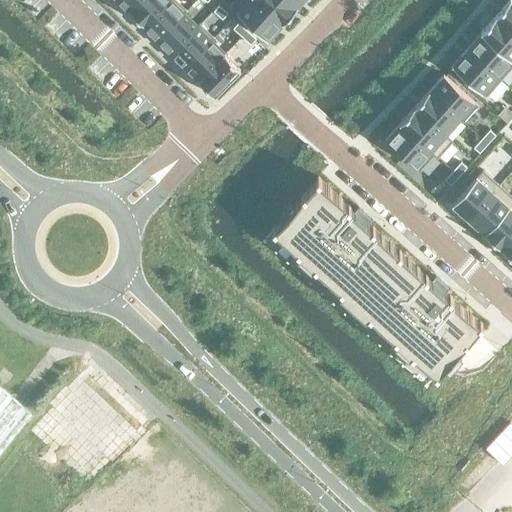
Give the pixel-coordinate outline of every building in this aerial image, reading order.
[(118,0),(130,12),(141,0),(118,0)] [(141,0),(130,12),(144,25),(168,0),(141,0)] [(177,0),(168,0),(144,25),(157,39),(187,9),(177,0)] [(257,0),(233,0),(229,5),(267,39),(282,22),(257,0)] [(290,0),(257,0),(282,22),(297,6),(290,0)] [(511,0),(508,0),(495,15),(511,30),(511,0)] [(218,4),(213,10),(222,18),(227,12),(218,4)] [(187,9),(157,39),(171,52),(200,23),(199,22),(196,25),(184,13),(187,10),(187,9)] [(511,30),(495,15),(481,31),(511,59),(511,30)] [(238,22),(232,27),(242,36),(247,30),(238,22)] [(200,23),(171,52),(185,66),(214,36),(200,23)] [(247,30),(242,36),(250,43),(256,38),(247,30)] [(511,59),(481,31),(466,47),(501,78),(511,65),(511,59)] [(214,36),(185,66),(198,80),(224,53),(211,40),(215,37),(214,36)] [(466,47),(451,64),(483,92),(486,95),(501,78),(466,47)] [(224,53),(198,80),(214,95),(240,69),(224,53)] [(443,73),(428,90),(463,121),(478,104),(474,101),(443,73)] [(428,90),(414,106),(452,140),(445,133),(458,119),(462,122),(463,121),(428,90)] [(414,106),(399,122),(437,156),(452,140),(414,106)] [(399,122),(384,139),(419,170),(433,154),(437,157),(437,156),(399,122)] [(490,129),(481,138),(487,143),(495,134),(490,129)] [(481,138),(473,147),(479,152),(487,143),(481,138)] [(461,161),(453,170),(458,175),(467,166),(461,161)] [(476,176),(452,203),(469,218),(499,184),(482,169),(476,176)] [(453,170),(445,179),(451,184),(458,175),(453,170)] [(264,236),(262,239),(426,385),(428,383),(427,383),(436,373),(436,374),(438,371),(446,362),(449,365),(455,358),(461,351),(458,349),(460,346),(461,345),(465,340),(466,341),(468,338),(479,325),(480,325),(482,323),(480,320),(479,321),(451,296),(452,295),(449,293),(449,294),(445,290),(449,286),(435,274),(431,278),(427,275),(428,274),(425,272),(401,251),(401,250),(399,248),(398,249),(374,227),(375,227),(372,224),(372,225),(368,221),(371,217),(358,205),(354,209),(350,206),(351,205),(348,203),(320,179),(320,178),(318,176),(316,178),(316,179),(304,192),(304,191),(302,194),(302,195),(295,203),(292,200),(279,214),(282,217),(275,225),(274,224),(272,227),(273,228),(264,237),(264,236)] [(511,195),(499,184),(469,218),(485,233),(511,201),(511,195)] [(511,201),(485,233),(501,247),(511,234),(511,201)] [(511,234),(501,247),(511,257),(511,234)] [(0,451),(32,413),(0,387),(0,451)]
